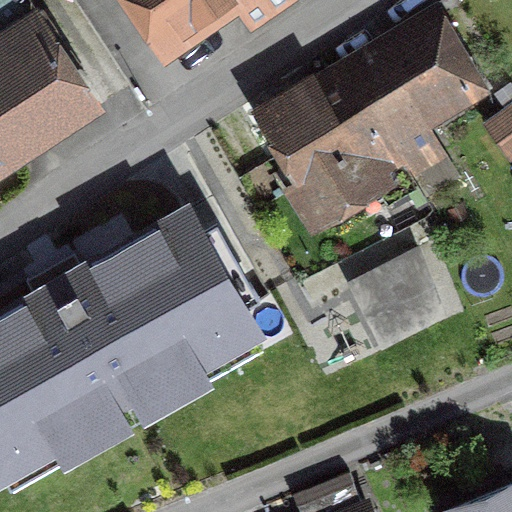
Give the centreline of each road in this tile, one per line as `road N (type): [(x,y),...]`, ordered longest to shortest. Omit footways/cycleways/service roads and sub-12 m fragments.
road 1 (residential): [(0,259),(390,0)]
road 2 (residential): [(511,379),(197,511)]
